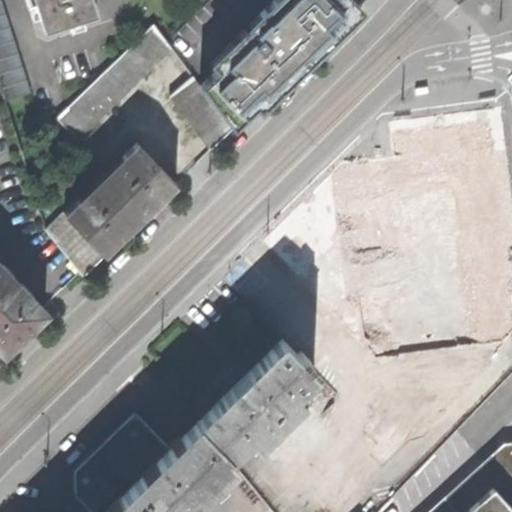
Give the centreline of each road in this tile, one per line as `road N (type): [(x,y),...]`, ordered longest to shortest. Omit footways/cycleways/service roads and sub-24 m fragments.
road 1 (tertiary): [(0,465),(390,85),(450,59)]
road 2 (tertiary): [(401,0),(0,393)]
